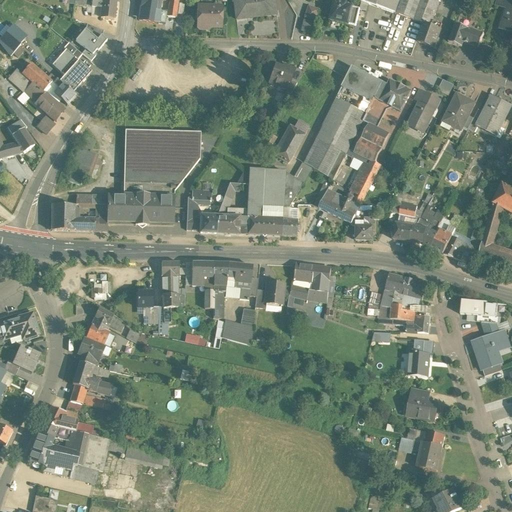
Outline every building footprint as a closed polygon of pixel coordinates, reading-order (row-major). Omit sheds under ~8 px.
[(92,0),(85,0),(84,8),(91,9),(92,0)] [(115,1),(107,0),(104,0),(100,0),(100,10),(115,11),(115,1)] [(141,0),(139,22),(158,24),(160,13),(158,13),(159,10),(160,0),(141,0)] [(177,1),(170,0),(168,17),(175,18),(177,1)] [(275,0),(239,0),(240,3),(235,4),(237,20),(248,19),(247,15),(265,12),(266,16),(277,15),(275,0)] [(357,0),(358,1),(395,14),(400,0),(357,0)] [(400,0),(395,14),(413,21),(420,0),(400,0)] [(439,3),(431,0),(420,0),(413,21),(423,25),(424,24),(430,26),(439,3)] [(511,0),(498,0),(496,7),(508,10),(511,3),(511,0)] [(359,9),(345,6),(346,3),(334,1),(330,21),(348,25),(355,26),(359,9)] [(511,2),(511,3),(508,10),(502,27),(511,30),(511,2)] [(320,9),(308,6),(304,18),(316,21),(320,9)] [(221,8),(199,8),(199,14),(197,14),(195,16),(195,19),(197,22),(198,22),(198,29),(201,31),(203,31),(206,28),(220,29),(221,8)] [(114,20),(115,11),(100,10),(99,18),(114,20)] [(167,11),(159,10),(158,13),(160,13),(158,24),(165,25),(167,11)] [(313,23),(304,21),(302,31),(311,33),(313,23)] [(430,26),(424,24),(423,25),(417,42),(433,48),(440,30),(430,26)] [(484,35),(455,24),(448,43),(461,48),(463,43),(479,49),(484,35)] [(85,30),(98,40),(101,37),(102,36),(103,32),(87,26),(85,30)] [(25,39),(11,27),(5,34),(12,41),(13,41),(19,47),(25,39)] [(98,40),(85,30),(76,41),(87,50),(93,55),(97,50),(98,51),(106,41),(106,40),(101,37),(98,40)] [(12,41),(5,34),(0,39),(0,45),(10,58),(19,47),(13,41),(12,41)] [(82,55),(68,44),(64,50),(66,51),(77,61),(82,55)] [(493,50),(482,46),(476,63),(487,67),(493,50)] [(93,55),(87,50),(82,55),(90,62),(94,56),(93,55)] [(77,61),(66,51),(53,66),(64,77),(78,62),(77,61)] [(91,74),(78,62),(64,77),(59,83),(72,94),(91,74)] [(51,84),(31,64),(21,75),(32,84),(42,94),(43,93),(51,84)] [(294,69),(283,65),(282,69),(275,66),(269,81),(286,88),(290,80),(294,69)] [(383,83),(351,66),(341,87),(315,138),(347,154),(366,116),(375,99),(383,83)] [(297,83),(290,80),(286,88),(285,91),(290,93),(297,83)] [(443,81),(439,91),(449,96),(454,85),(443,81)] [(390,82),(388,86),(383,84),(375,99),(388,106),(401,113),(411,93),(405,89),(397,85),(396,85),(390,82)] [(72,94),(59,83),(56,86),(60,89),(54,95),(66,106),(75,97),(72,94)] [(32,84),(24,92),(36,104),(35,105),(55,122),(63,111),(43,93),(42,94),(32,84)] [(424,93),(419,90),(413,102),(418,104),(423,94),(424,93)] [(423,94),(418,104),(407,126),(423,133),(439,101),(423,94)] [(475,104),(457,94),(442,123),(461,132),(463,128),(469,117),(475,104)] [(388,106),(375,99),(366,116),(380,122),(388,106)] [(484,113),(477,128),(479,125),(496,133),(494,137),(495,137),(510,107),(502,102),(501,105),(491,100),(484,113)] [(473,119),(468,130),(475,133),(477,128),(484,113),(478,110),(473,119)] [(473,119),(469,117),(463,128),(468,130),(473,119)] [(17,118),(6,125),(9,130),(20,124),(17,118)] [(54,126),(45,118),(41,123),(50,131),(54,126)] [(293,128),(289,126),(272,155),(287,163),(308,127),(297,121),(293,128)] [(50,131),(41,123),(37,128),(46,135),(50,131)] [(24,130),(20,124),(9,130),(12,136),(24,130)] [(389,134),(369,124),(352,158),(365,165),(372,168),(374,164),(389,134)] [(34,146),(24,130),(12,136),(17,145),(8,147),(13,156),(22,153),(34,146)] [(200,133),(125,132),(123,196),(174,198),(174,193),(199,161),(200,133)] [(95,141),(84,137),(79,150),(90,154),(95,141)] [(347,154),(315,138),(303,163),(311,168),(333,181),(347,154)] [(8,147),(1,148),(0,148),(0,159),(13,156),(8,147)] [(90,154),(79,150),(71,172),(82,176),(86,165),(91,167),(95,156),(90,154)] [(263,186),(261,220),(267,219),(268,208),(287,209),(311,168),(303,163),(294,179),(287,175),(264,174),(263,186)] [(355,204),(350,213),(356,216),(380,167),(374,164),(372,168),(365,165),(347,200),(355,204)] [(82,176),(71,172),(68,182),(79,186),(82,176)] [(264,174),(244,173),(237,185),(238,186),(250,186),(263,186),(264,174)] [(330,187),(324,184),(314,205),(320,208),(324,200),(330,187)] [(237,185),(230,185),(220,210),(226,213),(234,193),(237,185)] [(511,189),(502,185),(493,204),(503,209),(511,214),(511,189)] [(263,186),(250,186),(248,220),(261,220),(263,186)] [(203,193),(193,192),(192,192),(191,199),(187,199),(187,219),(193,220),(193,219),(197,220),(198,206),(202,206),(209,206),(209,207),(210,207),(210,203),(211,204),(211,193),(210,193),(210,194),(203,194),(203,193)] [(123,198),(99,197),(99,206),(98,221),(95,221),(95,232),(107,233),(108,224),(135,224),(135,227),(149,228),(149,225),(174,225),(174,198),(123,196),(123,198)] [(99,197),(92,198),(77,197),(76,206),(99,206),(99,197)] [(347,200),(345,199),(341,208),(350,213),(355,204),(347,200)] [(341,208),(324,200),(320,208),(351,224),(356,216),(350,213),(341,208)] [(396,202),(391,213),(398,215),(401,203),(396,202)] [(417,207),(401,203),(398,215),(400,215),(414,218),(417,207)] [(503,209),(493,204),(479,253),(489,256),(492,246),(503,209)] [(437,212),(428,206),(421,219),(431,224),(437,212)] [(76,207),(52,207),(51,231),(78,232),(79,221),(79,210),(75,210),(76,207)] [(282,209),(268,208),(267,219),(281,219),(282,209)] [(436,231),(438,232),(439,230),(443,223),(444,221),(446,214),(438,210),(437,212),(431,224),(429,228),(436,231)] [(414,218),(400,215),(399,223),(398,225),(413,227),(415,228),(419,219),(417,218),(414,218)] [(238,216),(229,216),(229,219),(217,218),(216,235),(248,236),(248,220),(238,220),(238,216)] [(217,218),(201,217),(201,220),(200,232),(200,234),(216,235),(217,218)] [(197,220),(193,219),(193,220),(193,232),(200,232),(201,220),(197,220)] [(281,219),(267,219),(261,220),(248,220),(248,236),(281,236),(281,221),(281,219)] [(431,224),(421,219),(421,220),(419,219),(415,228),(428,231),(429,228),(431,224)] [(95,221),(79,221),(78,232),(95,232),(95,221)] [(297,221),(281,221),(281,236),(296,236),(296,232),(296,226),(297,221)] [(445,225),(443,223),(439,230),(452,236),(455,230),(445,225)] [(398,225),(396,224),(395,228),(392,228),(391,233),(394,233),(393,240),(410,243),(413,227),(398,225)] [(365,227),(356,227),(356,241),(372,241),(373,228),(365,227)] [(415,228),(413,227),(410,243),(423,245),(428,231),(415,228)] [(428,231),(423,245),(428,247),(436,231),(429,228),(428,231)] [(452,236),(439,230),(438,232),(430,248),(443,254),(452,236)] [(428,247),(430,248),(438,232),(436,231),(428,247)] [(464,236),(455,232),(453,237),(461,242),(464,236)] [(453,237),(444,254),(453,259),(461,242),(453,237)] [(453,259),(461,262),(464,254),(471,256),(471,255),(471,252),(472,247),(470,246),(461,242),(453,259)] [(511,253),(492,246),(489,256),(507,262),(511,253)] [(471,256),(464,254),(461,262),(471,266),(474,258),(471,256)] [(214,264),(192,263),(191,279),(206,278),(214,278),(214,264)] [(229,264),(214,264),(214,278),(227,279),(229,264)] [(252,267),(229,264),(227,279),(227,282),(234,283),(241,283),(250,284),(251,279),(252,267)] [(179,265),(162,265),(162,278),(170,278),(170,281),(177,280),(177,279),(179,278),(179,265)] [(315,267),(296,265),(294,282),(312,284),(315,267)] [(330,269),(315,267),(312,284),(312,291),(328,294),(330,269)] [(396,277),(389,275),(386,289),(392,291),(396,277)] [(406,279),(396,277),(392,291),(402,294),(406,279)] [(227,279),(214,278),(213,287),(213,292),(223,292),(225,292),(226,292),(227,282),(227,279)] [(258,280),(251,279),(250,284),(249,297),(256,298),(257,291),(258,280)] [(425,284),(406,279),(402,294),(409,297),(422,300),(425,284)] [(95,285),(95,300),(105,300),(105,295),(108,295),(107,283),(102,283),(102,285),(95,285)] [(250,284),(241,283),(240,289),(239,300),(248,301),(249,297),(250,284)] [(283,285),(267,283),(267,293),(266,305),(267,305),(281,306),(283,285)] [(177,285),(162,285),(162,297),(178,296),(177,285)] [(309,291),(292,287),(290,296),(307,300),(309,295),(309,291)] [(392,291),(386,289),(384,295),(381,305),(381,306),(386,308),(391,309),(392,305),(402,307),(420,307),(422,300),(409,297),(402,294),(392,291)] [(267,293),(257,291),(256,298),(255,309),(267,310),(267,305),(266,305),(267,293)] [(223,292),(213,292),(213,310),(222,310),(222,298),(223,292)] [(152,309),(152,293),(137,293),(137,310),(152,309)] [(384,295),(373,293),(370,303),(381,305),(384,295)] [(178,296),(162,297),(163,310),(170,310),(178,309),(178,296)] [(496,306),(487,305),(487,303),(461,301),(460,315),(481,317),(495,318),(495,317),(496,306)] [(498,305),(487,303),(487,305),(496,306),(495,317),(497,318),(498,305)] [(402,307),(392,305),(391,309),(391,316),(390,319),(401,320),(401,311),(402,307)] [(113,316),(100,309),(92,326),(106,333),(111,322),(112,321),(113,316)] [(170,310),(163,310),(164,325),(171,324),(170,310)] [(222,310),(213,310),(213,320),(222,320),(222,310)] [(243,310),(240,326),(225,322),(222,339),(251,347),(255,311),(243,310)] [(426,313),(407,311),(407,312),(401,311),(401,320),(413,321),(429,323),(430,317),(426,316),(426,313)] [(31,315),(0,324),(0,330),(3,340),(25,333),(27,338),(38,334),(31,315)] [(495,318),(481,317),(480,323),(481,323),(497,325),(499,325),(500,318),(497,318),(495,317),(495,318)] [(429,323),(413,321),(412,325),(407,325),(407,328),(406,333),(413,333),(420,333),(428,334),(429,323)] [(497,325),(481,323),(481,324),(486,337),(499,333),(496,325),(497,325)] [(92,326),(91,326),(87,337),(86,339),(103,347),(108,334),(106,333),(92,326)] [(131,330),(126,339),(136,344),(141,333),(132,331),(131,330)] [(486,337),(472,342),(482,371),(483,371),(500,365),(494,348),(508,343),(504,331),(499,333),(486,337)] [(374,333),(372,341),(389,342),(389,334),(374,333)] [(187,334),(185,342),(198,345),(200,337),(187,334)] [(103,347),(86,339),(79,355),(81,356),(97,363),(103,347)] [(136,344),(126,339),(121,351),(121,353),(131,355),(136,344)] [(414,353),(423,354),(424,341),(415,340),(414,353)] [(28,351),(21,348),(14,363),(13,363),(12,364),(19,367),(32,373),(40,356),(30,352),(31,351),(28,350),(28,351)] [(423,354),(414,353),(409,353),(407,376),(428,377),(430,355),(423,354)] [(97,363),(81,356),(79,363),(93,367),(97,363)] [(19,367),(12,364),(13,363),(8,361),(4,370),(7,372),(15,376),(19,367)] [(79,363),(72,385),(75,386),(73,393),(83,396),(85,389),(96,392),(99,380),(90,377),(93,367),(79,363)] [(109,370),(121,373),(122,365),(110,363),(109,370)] [(500,365),(483,371),(485,377),(502,371),(500,365)] [(429,392),(412,389),(410,395),(428,399),(429,392)] [(106,395),(96,392),(95,394),(93,403),(92,407),(102,410),(105,400),(106,395)] [(83,396),(73,393),(70,401),(81,404),(82,400),(83,396)] [(428,399),(410,395),(408,403),(410,404),(407,417),(432,422),(434,414),(435,414),(437,406),(436,405),(432,404),(431,405),(430,408),(426,407),(428,399)] [(64,412),(51,408),(43,424),(58,429),(60,423),(64,412)] [(76,426),(60,423),(58,429),(71,432),(74,433),(76,426)] [(58,429),(43,424),(38,434),(53,439),(58,429)] [(92,427),(76,424),(76,426),(74,433),(76,433),(90,436),(92,427)] [(13,433),(0,426),(0,443),(5,446),(13,433)] [(71,432),(58,429),(53,439),(67,442),(69,442),(71,432)] [(426,433),(416,431),(415,436),(408,434),(407,439),(422,443),(424,443),(426,433)] [(71,432),(69,442),(67,442),(65,450),(72,452),(76,433),(74,433),(71,432)] [(90,436),(76,433),(72,452),(69,465),(73,466),(83,468),(86,454),(90,437),(90,436)] [(444,437),(426,433),(424,443),(442,447),(444,437)] [(53,439),(38,434),(28,461),(45,468),(52,447),(50,446),(53,439)] [(110,441),(90,437),(86,454),(104,458),(105,460),(107,452),(110,441)] [(407,439),(402,438),(399,451),(412,454),(412,451),(420,453),(422,443),(407,439)] [(127,445),(110,441),(107,452),(125,456),(127,445)] [(424,443),(422,443),(420,453),(416,467),(436,472),(442,447),(424,443)] [(165,453),(127,445),(125,456),(124,459),(162,467),(165,453)] [(65,450),(52,447),(45,468),(43,473),(53,476),(55,469),(71,472),(73,466),(69,465),(72,452),(65,450)] [(104,458),(86,454),(83,468),(98,472),(102,473),(105,460),(104,458)] [(83,468),(73,466),(71,472),(70,479),(95,485),(98,472),(83,468)] [(71,472),(55,469),(53,476),(70,479),(71,472)] [(451,491),(434,499),(439,510),(438,510),(439,511),(455,511),(462,509),(456,498),(458,497),(457,495),(454,497),(451,491)] [(376,501),(377,498),(371,496),(371,499),(368,508),(373,509),(372,511),(378,511),(381,502),(376,501)] [(50,500),(35,497),(32,511),(47,511),(49,508),(48,508),(50,500)] [(55,511),(57,501),(50,500),(48,508),(49,508),(47,511),(55,511)]
